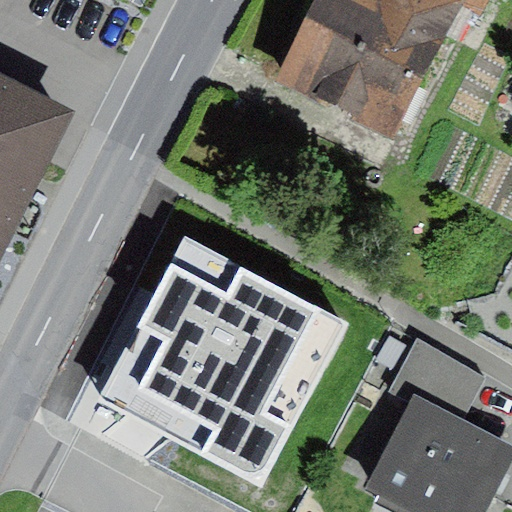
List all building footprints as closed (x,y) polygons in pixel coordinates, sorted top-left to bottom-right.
[(316,0),(277,79),(398,140),(468,0),(467,0),(316,0)] [(467,0),(468,0),(486,9),(490,0),(467,0)] [(0,260),(75,111),(0,73),(0,260)] [(166,260),(108,372),(248,444),(305,332),(166,260)] [(417,396),(465,423),(488,380),(418,341),(394,384),(417,396)] [(511,445),(465,423),(417,396),(370,489),(383,495),(378,505),(391,511),(488,511),(511,466),(511,445)]
